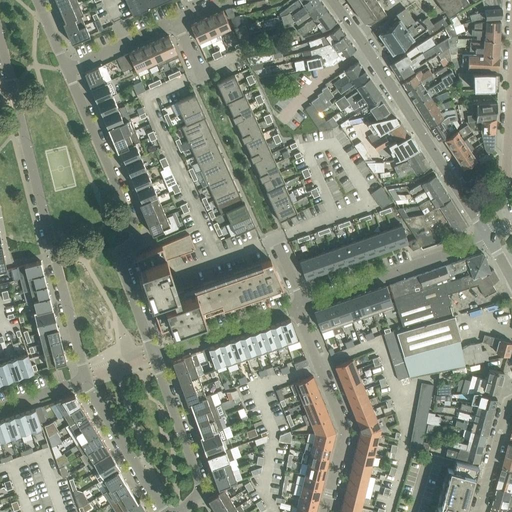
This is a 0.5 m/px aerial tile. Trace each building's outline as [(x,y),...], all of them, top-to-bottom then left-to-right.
[(61,11),(79,4),(77,0),(59,0),(56,1),(61,11)] [(143,10),(138,0),(125,0),(133,15),(143,10)] [(153,6),(150,0),(138,0),(143,10),(153,6)] [(289,11),(302,2),(304,0),(296,0),(285,8),(279,13),(281,15),(287,13),(289,11)] [(292,21),(294,20),(321,0),(320,0),(304,0),(302,2),(304,6),(292,15),(289,11),(287,13),(281,15),(283,23),(292,21)] [(321,0),(294,20),(296,22),(297,24),(310,14),(313,18),(327,8),(321,0)] [(348,0),(364,22),(364,21),(367,19),(370,23),(386,12),(377,0),(348,0)] [(436,0),(449,18),(450,18),(452,16),(459,11),(458,9),(469,1),(468,0),(436,0)] [(501,0),(481,0),(485,9),(484,12),(477,12),(470,15),(472,21),(476,19),(501,17),(501,0)] [(63,22),(83,14),(79,4),(61,11),(65,21),(63,22)] [(232,7),(225,9),(229,18),(231,18),(234,17),(232,7)] [(313,18),(297,30),(302,36),(313,27),(311,26),(316,22),(322,31),(336,21),(327,8),(313,18)] [(405,8),(397,13),(395,14),(399,19),(392,24),(389,20),(389,19),(379,26),(382,31),(379,33),(392,52),(426,29),(430,36),(444,27),(448,25),(443,18),(432,25),(427,18),(421,22),(419,18),(414,21),(405,8)] [(212,15),(219,33),(230,28),(222,10),(212,15)] [(67,32),(85,24),(81,15),(83,14),(63,22),(67,32)] [(212,15),(201,20),(209,38),(211,43),(222,38),(219,33),(212,15)] [(456,15),(450,19),(451,22),(454,27),(462,24),(456,15)] [(234,17),(231,18),(233,28),(241,26),(238,16),(234,17)] [(103,29),(98,19),(94,20),(94,21),(98,31),(103,29)] [(209,38),(201,20),(190,25),(198,42),(209,38)] [(473,23),(473,30),(500,31),(500,21),(485,20),(473,23)] [(456,35),(456,32),(454,27),(451,22),(448,25),(444,27),(449,37),(456,35)] [(85,24),(67,32),(71,42),(89,35),(85,24)] [(248,32),(246,24),(241,26),(233,28),(237,35),(248,32)] [(462,24),(454,27),(456,32),(464,31),(462,24)] [(326,35),(308,42),(310,46),(322,42),(323,45),(331,43),(345,33),(339,25),(326,35)] [(472,30),(471,35),(476,35),(476,39),(483,40),(500,40),(500,31),(473,30),(472,30)] [(248,32),(237,35),(241,43),(251,41),(248,32)] [(310,49),(301,52),(303,58),(304,58),(312,57),(336,50),(350,40),(345,33),(331,43),(323,45),(310,49)] [(278,34),(263,38),(267,52),(272,51),(283,49),(278,34)] [(158,39),(168,62),(178,57),(168,35),(158,39)] [(447,37),(448,43),(457,41),(457,38),(457,35),(456,35),(449,37),(447,37)] [(435,43),(430,36),(416,45),(403,54),(389,63),(394,71),(411,60),(409,57),(421,49),(423,51),(435,43)] [(447,37),(433,45),(438,53),(449,46),(448,43),(447,37)] [(457,41),(457,46),(464,47),(465,39),(457,38),(457,41)] [(158,66),(168,62),(158,39),(148,44),(157,64),(158,66)] [(312,57),(304,58),(305,69),(333,64),(342,58),(351,52),(356,48),(350,40),(336,50),(312,57)] [(470,42),(469,47),(499,48),(500,40),(483,40),(483,43),(470,42)] [(457,46),(457,41),(448,43),(449,46),(450,53),(456,54),(457,46)] [(148,44),(138,49),(146,66),(147,69),(157,64),(148,44)] [(452,60),(450,53),(449,46),(438,53),(442,58),(445,56),(449,62),(452,60)] [(483,52),(483,55),(499,56),(499,48),(469,47),(469,51),(483,52)] [(138,49),(128,53),(134,66),(136,71),(146,66),(138,49)] [(267,52),(247,57),(247,58),(250,65),(261,62),(274,59),(272,51),(267,52)] [(134,66),(128,53),(123,55),(129,69),(134,66)] [(422,53),(411,60),(394,71),(399,78),(420,65),(418,61),(424,57),(422,53)] [(462,54),(462,66),(468,66),(468,69),(498,70),(499,56),(483,55),(462,54)] [(122,71),(129,69),(123,55),(117,58),(122,71)] [(341,78),(333,83),(337,88),(364,70),(358,61),(339,74),(341,78)] [(261,62),(250,65),(252,68),(254,70),(263,68),(261,62)] [(111,80),(104,64),(84,73),(91,88),(111,80)] [(401,82),(406,90),(432,73),(429,69),(422,73),(420,70),(401,82)] [(364,70),(337,88),(340,93),(353,84),(355,88),(356,87),(370,78),(364,70)] [(406,90),(416,105),(425,99),(425,100),(430,97),(430,96),(456,79),(452,72),(440,78),(441,80),(426,90),(422,83),(427,80),(427,81),(434,77),(432,73),(406,90)] [(498,73),(498,72),(485,72),(472,72),(473,89),(497,88),(497,87),(498,81),(498,80),(498,73)] [(234,74),(216,82),(221,92),(239,84),(234,74)] [(349,105),(376,87),(370,78),(356,87),(359,90),(347,99),(344,95),(335,101),(342,110),(349,105)] [(111,80),(91,88),(96,102),(112,95),(117,93),(111,80)] [(136,94),(145,90),(141,81),(132,85),(136,94)] [(239,85),(239,84),(221,92),(225,102),(243,94),(239,85)] [(321,89),(322,91),(328,99),(329,99),(333,96),(327,86),(326,86),(321,89)] [(376,87),(349,105),(353,110),(366,101),(368,105),(382,96),(376,87)] [(328,99),(322,91),(317,95),(318,96),(326,107),(332,103),(329,99),(328,99)] [(432,99),(430,97),(425,100),(425,99),(416,105),(420,112),(434,103),(437,101),(448,97),(450,97),(449,94),(448,92),(436,97),(432,99)] [(195,93),(176,102),(181,113),(200,105),(195,93)] [(249,103),(245,95),(244,93),(243,94),(225,102),(225,103),(227,103),(231,112),(249,103)] [(112,95),(96,102),(102,115),(118,108),(112,95)] [(311,101),(312,104),(318,113),(326,107),(318,96),(311,101)] [(370,120),(395,114),(382,96),(368,105),(361,110),(365,115),(366,114),(368,121),(370,120)] [(436,106),(434,103),(420,112),(425,119),(439,111),(443,108),(453,105),(452,103),(452,100),(440,104),(436,106)] [(472,114),(466,115),(467,120),(467,122),(469,122),(471,121),(474,121),(481,120),(496,118),(497,102),(470,103),(472,114)] [(234,122),(235,122),(253,113),(249,103),(231,112),(233,116),(232,116),(234,122)] [(318,113),(312,104),(305,109),(316,125),(319,130),(331,128),(324,118),(323,119),(318,113)] [(118,108),(102,115),(107,128),(126,120),(130,118),(125,105),(120,107),(118,108)] [(200,105),(181,113),(185,124),(186,125),(204,117),(205,116),(202,108),(200,105)] [(425,119),(430,127),(448,115),(455,114),(455,110),(446,111),(441,114),(439,111),(425,119)] [(240,131),(258,123),(255,116),(253,113),(235,122),(240,131)] [(395,114),(370,120),(379,133),(399,121),(395,114)] [(456,120),(455,114),(448,115),(430,127),(438,141),(449,134),(444,125),(450,121),(451,121),(456,128),(459,124),(456,120)] [(185,124),(181,126),(188,141),(211,131),(204,117),(186,125),(185,124)] [(126,120),(107,128),(112,139),(135,130),(130,118),(126,120)] [(481,120),(481,131),(495,132),(496,118),(481,120)] [(396,142),(410,134),(400,121),(399,121),(379,133),(377,134),(375,132),(368,136),(376,150),(386,144),(386,145),(395,139),(396,142)] [(243,142),(244,141),(262,133),(260,127),(258,123),(240,131),(242,136),(241,136),(243,142)] [(444,140),(451,149),(464,141),(462,138),(472,131),(467,124),(444,140)] [(119,150),(135,143),(140,141),(135,130),(112,139),(117,151),(119,150)] [(211,131),(188,141),(194,156),(217,145),(211,131)] [(267,143),(262,133),(244,141),(249,151),(267,143)] [(395,139),(386,145),(387,147),(389,146),(395,159),(397,158),(405,156),(419,148),(410,134),(396,142),(395,139)] [(464,141),(451,149),(457,158),(470,150),(471,149),(474,147),(468,138),(464,141)] [(361,141),(354,145),(366,162),(373,162),(361,141)] [(125,163),(140,156),(135,143),(119,150),(125,163)] [(252,161),(253,161),(271,153),(267,143),(249,151),(251,155),(250,156),(252,161)] [(494,144),(483,143),(484,148),(487,153),(494,150),(494,144)] [(217,145),(194,156),(197,162),(201,170),(224,160),(217,145)] [(434,172),(419,148),(405,156),(397,158),(412,181),(420,180),(434,172)] [(471,149),(470,150),(457,158),(464,168),(478,159),(471,149)] [(253,161),(258,171),(276,162),(271,153),(253,161)] [(487,154),(478,159),(481,163),(485,161),(491,157),(488,153),(487,154)] [(140,156),(125,163),(130,176),(146,169),(140,156)] [(224,160),(201,170),(208,185),(230,174),(230,173),(224,160)] [(261,181),(262,181),(280,172),(276,162),(258,171),(260,175),(259,175),(261,181)] [(146,169),(130,176),(136,189),(152,183),(146,169)] [(262,181),(266,188),(266,190),(265,190),(266,191),(285,182),(280,172),(262,181)] [(230,174),(208,185),(214,199),(237,189),(230,174)] [(423,187),(425,190),(440,181),(435,174),(409,190),(412,194),(423,187)] [(425,190),(414,197),(417,202),(428,195),(430,198),(445,189),(440,181),(425,190)] [(285,183),(285,182),(266,191),(270,201),(288,193),(284,183),(285,183)] [(141,202),(157,195),(152,183),(136,189),(140,200),(141,202)] [(374,198),(384,191),(381,186),(373,191),(371,193),(374,198)] [(237,189),(214,199),(217,207),(219,210),(221,214),(226,212),(244,204),(243,203),(242,199),(237,189)] [(393,189),(388,189),(395,200),(400,200),(408,199),(412,198),(409,194),(405,195),(403,195),(397,195),(393,189)] [(435,206),(450,197),(445,189),(430,198),(419,205),(420,207),(424,213),(435,206)] [(378,203),(388,196),(384,191),(374,198),(378,203)] [(292,202),(288,193),(270,201),(275,211),(293,203),(292,202)] [(143,213),(161,206),(157,195),(141,202),(139,203),(143,213)] [(378,203),(381,208),(391,201),(388,196),(378,203)] [(244,204),(226,212),(230,223),(250,214),(244,203),(243,203),(244,204)] [(279,221),(297,213),(293,203),(275,211),(279,221)] [(161,206),(143,213),(148,224),(166,216),(161,206)] [(408,216),(403,208),(400,208),(398,209),(403,217),(408,216)] [(250,214),(230,223),(235,234),(255,225),(250,214)] [(166,216),(148,224),(152,234),(170,226),(166,216)] [(391,228),(397,246),(408,242),(402,225),(391,228)] [(397,246),(391,228),(381,232),(387,249),(397,246)] [(371,235),(377,253),(387,249),(381,232),(371,235)] [(203,284),(194,287),(193,287),(184,290),(178,292),(176,287),(173,278),(167,259),(195,249),(189,234),(135,256),(160,329),(282,286),(271,260),(233,273),(224,276),(223,276),(214,279),(203,284)] [(361,239),(367,256),(377,253),(371,235),(361,239)] [(408,241),(412,250),(419,247),(416,240),(416,238),(415,238),(408,241)] [(367,256),(361,239),(350,243),(357,260),(367,256)] [(340,246),(346,264),(357,260),(350,243),(340,246)] [(346,264),(340,246),(330,250),(336,267),(346,264)] [(320,253),(326,271),(336,267),(330,250),(320,253)] [(310,257),(316,274),(326,271),(320,253),(310,257)] [(481,253),(452,263),(454,271),(467,267),(468,270),(471,268),(471,267),(487,262),(484,254),(481,253)] [(310,257),(299,261),(305,278),(316,274),(310,257)] [(20,279),(44,273),(40,260),(17,266),(20,279)] [(468,274),(461,277),(464,282),(479,274),(481,277),(490,272),(487,262),(471,267),(471,268),(472,272),(468,273),(468,274)] [(452,263),(445,265),(449,276),(453,274),(455,274),(467,270),(468,270),(467,267),(454,271),(452,263)] [(445,265),(389,285),(394,297),(393,298),(450,280),(449,276),(445,265)] [(479,274),(464,282),(466,288),(472,286),(478,285),(480,289),(484,296),(496,290),(492,284),(491,283),(499,279),(494,269),(490,272),(481,277),(479,274)] [(44,273),(20,279),(23,291),(47,285),(44,273)] [(450,280),(393,298),(402,325),(403,330),(454,315),(447,294),(466,288),(464,282),(461,277),(455,279),(450,280)] [(47,285),(23,291),(26,302),(31,301),(50,296),(47,285)] [(383,311),(394,307),(386,286),(386,285),(376,289),(383,311)] [(383,311),(376,289),(365,293),(373,314),(383,311)] [(355,296),(363,318),(373,314),(365,293),(355,296)] [(34,313),(52,308),(50,296),(31,301),(34,313)] [(363,318),(355,296),(345,300),(352,322),(363,318)] [(352,322),(345,300),(334,303),(342,325),(352,322)] [(324,307),(332,329),(342,325),(334,303),(324,307)] [(324,307),(314,311),(321,332),(332,329),(324,307)] [(34,313),(36,323),(55,318),(52,308),(34,313)] [(403,330),(396,332),(409,376),(410,376),(418,375),(439,371),(457,367),(453,351),(451,342),(458,340),(459,339),(461,339),(454,315),(403,330)] [(58,329),(55,318),(36,323),(39,334),(58,329)] [(290,319),(280,322),(288,345),(298,341),(290,319)] [(280,322),(270,326),(277,348),(288,345),(280,322)] [(270,326),(259,330),(267,352),(277,348),(270,326)] [(42,344),(60,339),(58,329),(39,334),(42,344)] [(259,330),(249,333),(257,356),(267,352),(259,330)] [(385,339),(397,336),(396,332),(395,330),(390,331),(385,333),(383,333),(385,339)] [(249,333),(239,337),(247,359),(257,356),(249,333)] [(495,352),(508,355),(511,342),(484,335),(482,342),(497,346),(495,352)] [(385,339),(387,345),(398,341),(397,336),(385,339)] [(239,337),(229,340),(236,363),(247,359),(239,337)] [(42,344),(44,355),(63,350),(60,339),(42,344)] [(229,340),(218,344),(226,365),(226,366),(236,363),(229,340)] [(389,351),(400,347),(398,341),(387,345),(389,351)] [(461,349),(453,351),(457,367),(489,361),(488,357),(486,349),(481,350),(480,342),(469,345),(461,349)] [(218,344),(208,348),(214,366),(215,369),(226,365),(218,344)] [(389,351),(391,356),(402,353),(400,347),(389,351)] [(212,359),(208,348),(202,350),(206,361),(208,360),(212,359)] [(66,362),(63,350),(44,355),(47,366),(66,362)] [(195,352),(172,361),(176,372),(195,366),(199,364),(195,352)] [(17,357),(23,375),(34,371),(32,365),(28,354),(27,353),(17,357)] [(392,362),(404,359),(402,353),(391,356),(392,362)] [(16,354),(6,357),(13,378),(23,375),(17,357),(16,354)] [(0,359),(0,374),(3,382),(13,378),(6,357),(0,359)] [(306,358),(294,363),(296,369),(301,367),(308,364),(306,358)] [(335,365),(335,366),(339,376),(357,369),(352,359),(335,365)] [(392,362),(394,368),(406,364),(404,359),(392,362)] [(394,368),(396,374),(407,370),(406,364),(394,368)] [(176,372),(180,382),(198,375),(195,366),(176,372)] [(485,379),(471,375),(466,392),(472,391),(481,391),(483,391),(484,388),(498,392),(501,382),(502,382),(504,375),(503,375),(504,372),(488,368),(485,379)] [(357,369),(339,376),(343,387),(361,380),(357,369)] [(409,376),(407,370),(396,374),(398,379),(409,376)] [(202,386),(198,375),(180,382),(184,392),(202,386)] [(294,395),(299,393),(317,386),(313,375),(290,384),(294,395)] [(361,380),(343,387),(347,396),(365,389),(361,380)] [(420,388),(432,390),(433,384),(421,382),(420,388)] [(450,383),(437,384),(436,394),(451,393),(450,383)] [(187,403),(190,402),(210,395),(210,394),(205,395),(202,386),(184,392),(187,403)] [(299,393),(303,403),(321,396),(317,386),(299,393)] [(280,401),(283,399),(284,399),(280,388),(275,390),(280,401)] [(420,388),(419,394),(431,396),(432,390),(420,388)] [(365,389),(347,396),(351,406),(368,399),(365,389)] [(233,391),(227,392),(230,400),(234,398),(239,396),(236,390),(233,391)] [(473,391),(470,402),(471,402),(472,402),(477,403),(494,407),(495,403),(496,398),(480,394),(481,391),(473,391)] [(210,395),(190,402),(194,414),(215,406),(221,404),(218,393),(211,396),(210,395)] [(431,396),(419,394),(418,400),(430,402),(431,396)] [(55,401),(64,414),(80,404),(74,395),(55,401)] [(325,406),(321,396),(303,403),(307,413),(325,406)] [(368,399),(351,406),(354,415),(372,408),(368,399)] [(417,406),(429,408),(430,402),(418,400),(417,406)] [(461,403),(460,407),(475,411),(475,412),(492,416),(493,411),(494,407),(477,403),(472,402),(471,402),(470,405),(461,403)] [(86,413),(80,404),(64,414),(69,423),(86,413)] [(46,420),(41,406),(35,408),(40,422),(46,420)] [(218,416),(215,406),(194,414),(197,424),(218,416)] [(307,413),(301,415),(306,426),(312,424),(329,417),(325,406),(307,413)] [(429,408),(417,406),(416,412),(428,414),(428,412),(429,408)] [(40,422),(35,408),(25,412),(31,430),(41,426),(40,422)] [(372,408),(354,415),(358,425),(376,418),(372,408)] [(458,411),(457,417),(463,418),(489,425),(492,416),(475,412),(474,416),(458,411)] [(32,433),(31,430),(25,412),(14,415),(22,436),(32,433)] [(428,414),(416,412),(415,418),(427,420),(428,414)] [(86,413),(69,423),(75,432),(92,422),(86,413)] [(22,436),(14,415),(4,419),(11,440),(22,436)] [(197,424),(202,436),(223,428),(218,416),(197,424)] [(329,417),(312,424),(315,433),(335,431),(329,417)] [(358,425),(360,430),(379,434),(380,428),(376,418),(358,425)] [(414,424),(425,426),(427,420),(415,418),(414,424)] [(456,419),(455,425),(464,428),(487,434),(488,431),(489,426),(489,425),(463,418),(462,421),(456,419)] [(4,419),(0,420),(0,441),(1,443),(11,440),(4,419)] [(75,432),(71,435),(76,444),(97,431),(92,422),(75,432)] [(425,426),(414,424),(413,429),(424,432),(425,426)] [(203,447),(222,440),(226,438),(223,428),(202,436),(200,437),(203,447)] [(467,439),(484,443),(487,434),(464,428),(461,437),(467,439)] [(411,435),(423,438),(424,432),(413,429),(411,435)] [(360,430),(358,440),(376,445),(379,434),(360,430)] [(103,441),(97,431),(76,444),(82,454),(87,451),(103,441)] [(332,446),(335,431),(315,433),(313,441),(332,446)] [(423,438),(411,435),(410,441),(422,443),(423,438)] [(449,438),(448,443),(482,452),(484,443),(467,439),(466,442),(449,438)] [(225,450),(222,440),(203,447),(207,456),(225,450)] [(307,440),(304,452),(310,454),(328,458),(332,446),(313,441),(307,440)] [(355,451),(373,456),(376,445),(358,440),(355,451)] [(87,451),(92,460),(109,450),(103,441),(87,451)] [(422,443),(410,441),(409,447),(415,448),(421,449),(422,443)] [(423,443),(421,450),(428,452),(429,444),(423,443)] [(448,443),(446,453),(479,462),(482,452),(448,443)] [(55,445),(51,446),(53,452),(55,458),(61,454),(56,445),(55,445)] [(211,467),(229,460),(234,459),(230,448),(225,450),(207,456),(211,467)] [(92,460),(88,463),(94,472),(114,459),(109,450),(92,460)] [(355,451),(352,461),(371,466),(373,456),(355,451)] [(326,468),(328,458),(310,454),(307,464),(326,468)] [(503,465),(503,466),(511,468),(511,455),(506,454),(506,456),(505,458),(503,465)] [(114,459),(94,472),(99,481),(101,480),(118,469),(120,468),(114,459)] [(233,471),(229,460),(211,467),(214,477),(233,471)] [(455,460),(454,462),(453,469),(447,468),(438,501),(440,502),(439,507),(436,506),(434,511),(463,511),(464,508),(467,509),(478,466),(455,460)] [(350,471),(368,476),(371,466),(352,461),(350,471)] [(307,464),(305,475),(323,479),(326,468),(307,464)] [(62,466),(59,467),(60,473),(62,478),(67,476),(70,474),(64,465),(62,466)] [(502,471),(500,478),(511,481),(511,470),(503,468),(502,471)] [(108,490),(124,480),(118,469),(101,480),(108,490)] [(233,471),(214,477),(218,487),(236,481),(233,471)] [(350,471),(347,481),(366,486),(368,476),(350,471)] [(321,489),(323,479),(305,475),(302,485),(321,489)] [(500,478),(497,486),(511,490),(511,481),(500,478)] [(103,492),(110,503),(131,490),(124,480),(108,490),(103,492)] [(345,492),(363,497),(366,486),(347,481),(345,492)] [(302,485),(299,496),(318,500),(321,489),(302,485)] [(506,511),(508,507),(511,507),(511,502),(511,490),(497,486),(489,511),(506,511)] [(207,498),(213,508),(230,497),(224,488),(207,498)] [(137,500),(131,490),(110,503),(115,511),(118,511),(123,510),(122,509),(137,500)] [(82,492),(75,496),(78,507),(82,506),(88,502),(82,492)] [(345,492),(342,503),(361,507),(363,497),(345,492)] [(297,506),(315,511),(318,500),(299,496),(297,506)] [(226,511),(235,507),(230,497),(213,508),(215,511),(226,511)] [(123,510),(124,511),(138,511),(145,508),(139,499),(137,500),(122,509),(123,510)] [(339,511),(359,511),(361,507),(342,503),(339,511)]
